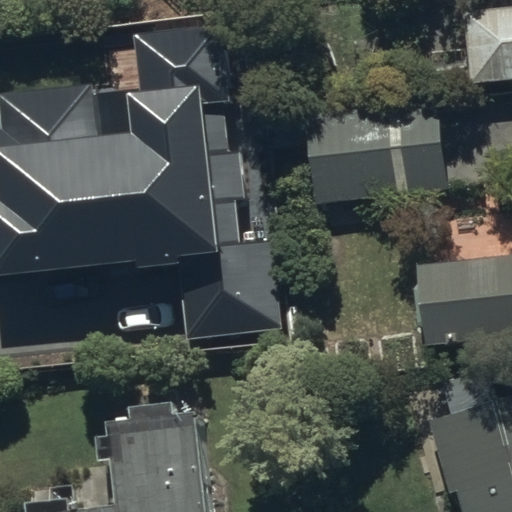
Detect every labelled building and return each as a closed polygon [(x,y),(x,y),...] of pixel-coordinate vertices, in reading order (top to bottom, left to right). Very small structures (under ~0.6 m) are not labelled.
[(511,0),(486,0),(488,21),(467,23),(473,97),(511,93),(511,0)] [(271,116),(272,155),(311,153),(314,213),(450,207),(445,109),(271,116)] [(36,160),(0,163),(0,307),(249,283),(235,141),(178,147),(179,160),(38,174),(36,160)] [(511,265),(420,275),(428,353),(511,344),(511,265)] [(511,511),(511,406),(430,428),(451,511),(511,511)] [(211,511),(203,437),(200,416),(138,423),(138,430),(113,433),(116,457),(102,458),(105,482),(118,480),(122,511),(77,511),(77,510),(56,511),(211,511)]
